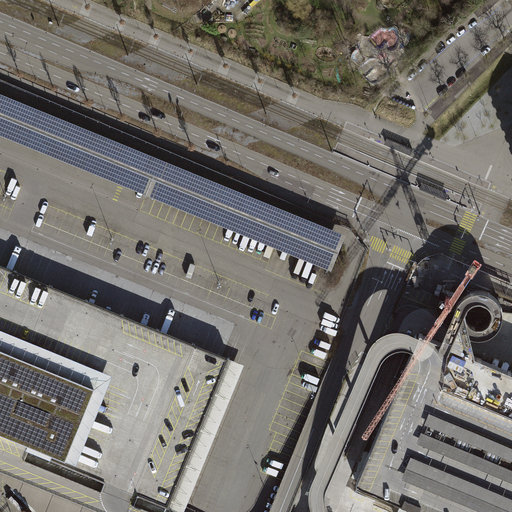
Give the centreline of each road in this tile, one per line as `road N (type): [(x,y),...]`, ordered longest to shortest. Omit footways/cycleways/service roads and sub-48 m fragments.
road 1 (primary): [(0,52),(511,267)]
road 2 (primary): [(511,238),(0,23)]
road 3 (residential): [(511,9),(413,99)]
